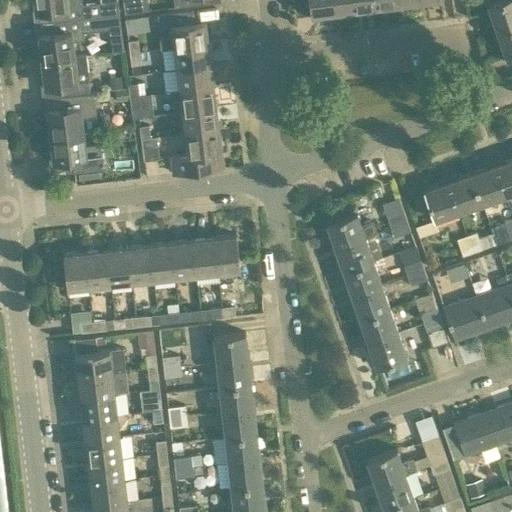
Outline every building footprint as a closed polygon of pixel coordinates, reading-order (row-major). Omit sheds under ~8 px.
[(33,0),(35,10),(53,8),(54,20),(82,17),(102,14),(110,13),(119,12),(117,1),(81,5),(80,0),(33,0)] [(308,0),(310,14),(331,11),(329,0),(308,0)] [(351,0),(329,0),(331,11),(353,8),(351,0)] [(373,0),(351,0),(353,8),(374,6),(373,0)] [(497,30),(511,24),(511,0),(495,0),(487,3),(497,30)] [(161,48),(173,46),(207,42),(204,20),(193,21),(192,9),(156,13),(158,26),(171,25),(172,34),(159,36),(161,48)] [(120,25),(119,12),(110,13),(102,14),(82,17),(54,20),(53,20),(54,32),(39,34),(42,60),(43,59),(50,59),(57,58),(64,57),(73,56),(72,40),(82,39),(81,29),(120,25)] [(511,24),(497,30),(506,57),(511,54),(511,24)] [(128,40),(129,52),(139,51),(137,39),(128,40)] [(173,46),(176,68),(195,65),(210,63),(207,42),(173,46)] [(139,51),(129,52),(131,64),(141,62),(139,51)] [(64,94),(65,94),(68,94),(89,91),(85,54),(73,56),(64,57),(57,58),(50,59),(43,59),(42,60),(45,85),(61,83),(62,94),(64,94)] [(176,68),(179,89),(196,87),(213,85),(210,63),(195,65),(176,68)] [(120,75),(108,77),(110,87),(122,86),(120,75)] [(143,81),(127,83),(129,95),(145,93),(143,81)] [(174,112),(182,111),(204,108),(215,107),(213,85),(196,87),(179,89),(180,100),(173,101),(174,112)] [(127,88),(115,89),(116,99),(128,98),(127,88)] [(47,108),(50,134),(82,130),(80,115),(95,114),(92,91),(89,91),(68,94),(65,94),(66,106),(47,108)] [(138,94),(129,95),(131,107),(140,106),(138,94)] [(182,111),(184,132),(218,128),(216,113),(215,107),(204,108),(182,111)] [(148,123),(138,125),(140,137),(150,136),(148,123)] [(221,150),(218,128),(184,132),(187,153),(170,156),(172,173),(223,166),(221,150)] [(82,130),(50,134),(50,137),(46,138),(48,151),(52,151),(53,159),(71,157),(73,169),(101,165),(99,142),(84,144),(82,130)] [(150,136),(140,137),(143,159),(159,157),(156,135),(150,136)] [(511,156),(495,163),(505,193),(511,190),(511,156)] [(495,163),(471,171),(481,202),(505,193),(495,163)] [(99,170),(79,173),(80,178),(99,176),(99,170)] [(471,171),(447,179),(457,210),(481,202),(471,171)] [(423,187),(433,218),(457,210),(447,179),(423,187)] [(382,202),(390,226),(406,221),(398,196),(382,202)] [(365,235),(376,231),(372,220),(361,224),(357,211),(326,221),(334,246),(365,235)] [(410,231),(406,221),(390,226),(394,237),(410,231)] [(466,234),(471,250),(481,247),(475,231),(466,234)] [(214,236),(217,270),(239,267),(236,234),(214,236)] [(462,254),(471,250),(466,234),(456,238),(462,254)] [(334,246),(343,269),(374,259),(365,235),(334,246)] [(214,236),(193,239),(196,272),(217,270),(214,236)] [(193,239),(171,241),(175,274),(196,272),(193,239)] [(171,241),(150,243),(154,277),(175,274),(171,241)] [(150,243),(128,246),(132,279),(154,277),(150,243)] [(128,246),(107,248),(110,282),(132,279),(128,246)] [(107,248),(85,250),(89,284),(110,282),(107,248)] [(66,286),(89,284),(85,250),(63,253),(66,286)] [(407,274),(423,269),(419,258),(403,264),(407,274)] [(343,269),(351,293),(382,283),(374,259),(343,269)] [(449,279),(465,270),(461,261),(444,270),(449,279)] [(426,279),(423,269),(407,274),(410,285),(426,279)] [(351,293),(359,317),(390,307),(382,283),(351,293)] [(511,291),(509,283),(476,294),(487,327),(511,317),(511,291)] [(476,294),(442,306),(453,339),(487,327),(476,294)] [(222,306),(223,315),(234,314),(233,305),(222,306)] [(222,306),(200,308),(202,318),(223,315),(222,306)] [(423,322),(439,316),(436,306),(419,311),(423,322)] [(359,317),(367,341),(398,330),(390,307),(359,317)] [(200,308),(179,311),(180,320),(202,318),(200,308)] [(179,311),(158,313),(159,323),(180,320),(179,311)] [(158,313),(136,316),(137,325),(159,323),(158,313)] [(136,316),(114,318),(115,327),(137,325),(136,316)] [(439,316),(423,322),(426,332),(443,326),(439,316)] [(114,318),(93,320),(94,330),(115,327),(114,318)] [(93,320),(80,321),(81,331),(94,330),(93,320)] [(159,326),(161,353),(182,352),(181,325),(159,326)] [(407,355),(398,330),(367,341),(376,365),(407,355)] [(143,332),(147,367),(157,365),(154,331),(143,332)] [(216,360),(247,357),(244,331),(213,335),(216,360)] [(86,374),(111,371),(124,369),(122,347),(74,352),(77,375),(86,374)] [(179,354),(162,356),(163,366),(180,364),(179,354)] [(216,360),(218,385),(250,382),(247,357),(216,360)] [(180,364),(163,366),(164,376),(181,374),(180,364)] [(157,365),(147,367),(149,388),(159,387),(157,365)] [(77,375),(79,396),(113,392),(111,371),(86,374),(77,375)] [(218,385),(221,410),(253,407),(250,382),(218,385)] [(149,388),(139,389),(141,400),(150,398),(152,409),(161,408),(159,387),(149,388)] [(113,392),(79,396),(82,417),(86,417),(90,416),(116,413),(113,392)] [(511,400),(483,411),(494,442),(511,435),(511,400)] [(167,406),(168,416),(186,414),(185,403),(167,406)] [(221,410),(224,435),(256,432),(253,407),(221,410)] [(161,408),(152,409),(153,421),(162,420),(161,408)] [(419,437),(435,432),(429,411),(413,417),(419,437)] [(463,453),(494,442),(483,411),(452,421),(463,453)] [(84,432),(84,439),(90,438),(94,437),(118,435),(116,413),(90,416),(86,417),(82,417),(84,432)] [(168,416),(169,426),(187,424),(186,414),(168,416)] [(224,435),(227,460),(259,457),(256,432),(224,435)] [(429,464),(446,458),(437,433),(420,438),(429,464)] [(84,439),(87,461),(121,457),(118,435),(94,437),(90,438),(84,439)] [(156,441),(157,452),(166,451),(164,440),(156,441)] [(375,482),(404,472),(416,468),(412,457),(400,461),(396,447),(366,458),(375,482)] [(166,451),(157,452),(160,474),(168,473),(166,451)] [(173,457),(174,467),(192,465),(191,455),(173,457)] [(87,461),(89,482),(123,478),(121,457),(87,461)] [(227,460),(230,485),(261,482),(259,457),(227,460)] [(449,467),(446,458),(429,464),(433,473),(449,467)] [(174,467),(175,477),(193,475),(192,465),(174,467)] [(375,482),(383,506),(413,496),(404,472),(375,482)] [(160,474),(162,495),(171,494),(168,473),(160,474)] [(481,477),(463,484),(467,497),(486,490),(481,477)] [(89,482),(92,503),(126,500),(123,478),(89,482)] [(230,485),(233,510),(264,507),(261,482),(230,485)] [(172,511),(171,494),(162,495),(164,511),(172,511)] [(472,511),(480,511),(507,503),(504,494),(470,506),(472,511)] [(446,511),(462,505),(459,495),(442,501),(446,511)] [(413,496),(383,506),(385,511),(430,511),(428,504),(417,508),(413,496)] [(92,503),(92,511),(127,511),(126,500),(92,503)]
